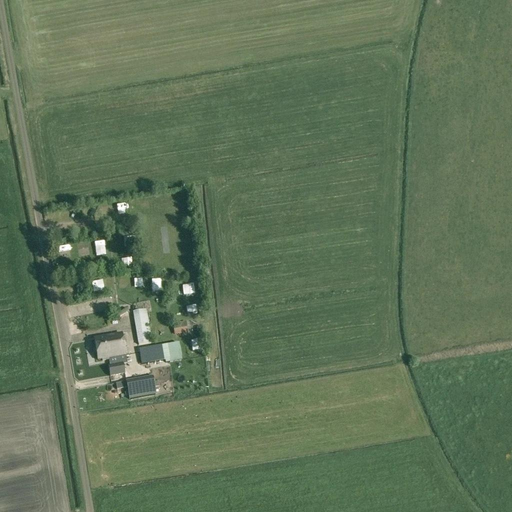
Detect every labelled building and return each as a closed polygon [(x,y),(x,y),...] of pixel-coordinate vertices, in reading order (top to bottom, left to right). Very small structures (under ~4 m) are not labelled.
[(187,332),(186,323),(173,324),(175,335),(186,333),(186,332),(187,332)] [(109,361),(110,367),(123,365),(123,366),(126,365),(125,358),(121,335),(94,340),(97,361),(102,360),(102,362),(109,361)] [(167,346),(139,350),(141,365),(169,360),(170,363),(181,361),(179,344),(167,346)] [(124,375),(123,366),(123,365),(110,367),(108,367),(110,377),(124,375)] [(149,397),(155,396),(152,378),(146,379),(149,397)] [(129,400),(135,399),(132,382),(126,383),(129,400)]
